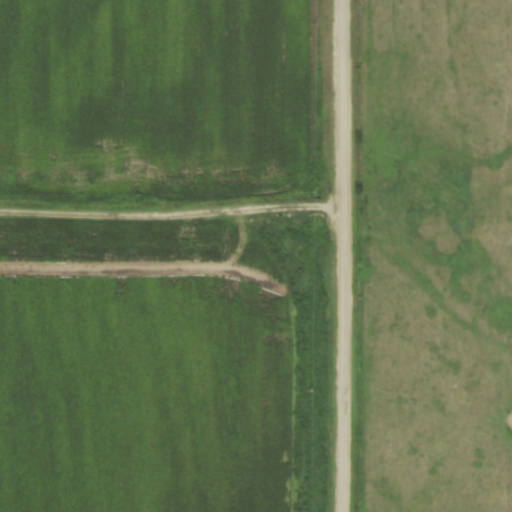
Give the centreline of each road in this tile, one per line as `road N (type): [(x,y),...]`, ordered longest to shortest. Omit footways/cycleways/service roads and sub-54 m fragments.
road 1 (residential): [(339,511),(342,0)]
road 2 (track): [(0,213),(343,207)]
